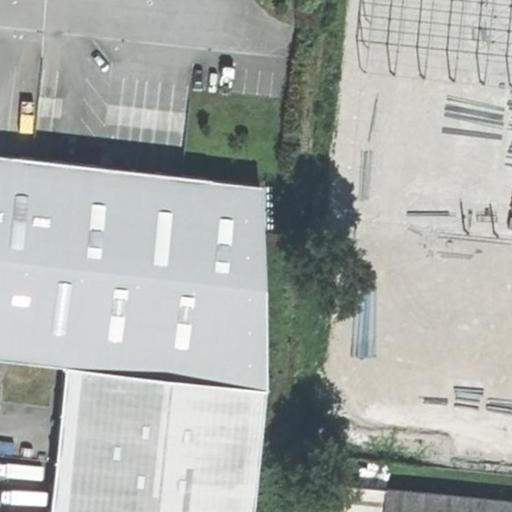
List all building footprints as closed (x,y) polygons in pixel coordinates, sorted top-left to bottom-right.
[(407,438),(511,448),(511,324),(448,318),(482,0),(384,0),(357,244),(330,382),(351,384),(345,448),(406,455),(407,438)] [(0,358),(64,366),(266,391),(256,181),(0,153),(0,358)] [(498,203),(511,203),(511,177),(499,177),(498,203)] [(252,511),(266,391),(64,366),(48,511),(252,511)] [(338,511),(511,511),(511,500),(506,499),(507,490),(483,487),(482,498),(341,484),(338,511)]
